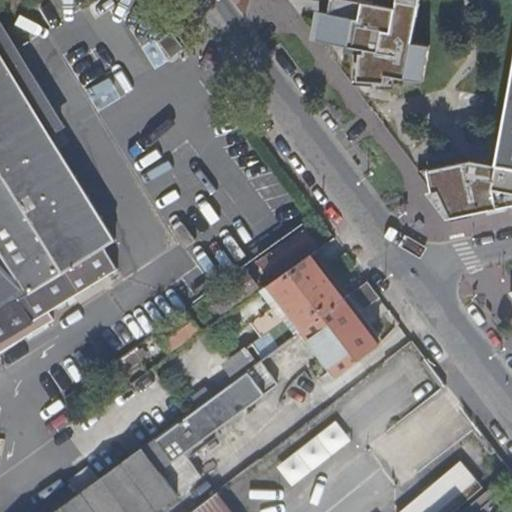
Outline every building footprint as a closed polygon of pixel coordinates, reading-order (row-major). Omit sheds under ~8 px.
[(409,44),(416,5),(395,1),(394,8),(346,0),(321,0),(314,42),(353,48),(358,49),(356,82),(370,83),(383,84),(384,77),(421,83),(427,47),(409,44)] [(0,355),(55,322),(50,313),(57,309),(61,311),(66,308),(66,303),(119,271),(105,249),(116,241),(76,176),(68,181),(42,138),(50,133),(60,127),(0,29),(0,355)] [(156,64),(180,48),(167,29),(143,46),(156,64)] [(104,70),(81,82),(97,111),(120,98),(104,70)] [(511,85),(503,135),(497,165),(511,167),(511,85)] [(68,181),(76,176),(50,133),(42,138),(68,181)] [(511,167),(497,165),(471,160),(417,172),(453,217),(511,203),(511,167)] [(337,212),(342,208),(339,204),(334,208),(337,212)] [(318,227),(314,222),(304,229),(308,234),(318,227)] [(258,262),(270,280),(286,268),(282,263),(297,252),(301,258),(316,246),(308,234),(304,229),(258,262)] [(282,263),(286,268),(301,258),(297,252),(282,263)] [(259,364),(262,361),(306,329),(346,300),(313,256),(274,285),(286,302),(235,340),(242,352),(221,367),(232,383),(259,364)] [(245,271),(206,300),(210,306),(215,302),(223,313),(257,288),(245,271)] [(382,300),(369,283),(346,300),(306,329),(341,377),(380,348),(359,318),(382,300)] [(199,331),(187,313),(155,336),(167,353),(199,331)] [(148,354),(144,348),(139,352),(143,358),(148,354)] [(87,490),(56,511),(155,511),(199,480),(184,455),(280,385),(262,361),(259,364),(232,383),(182,420),(87,490)] [(79,416),(113,392),(102,377),(68,400),(79,416)] [(335,426),(277,471),(292,491),(350,446),(335,426)] [(472,449),(409,502),(416,511),(446,511),(493,472),(472,449)] [(232,511),(217,492),(191,511),(232,511)]
